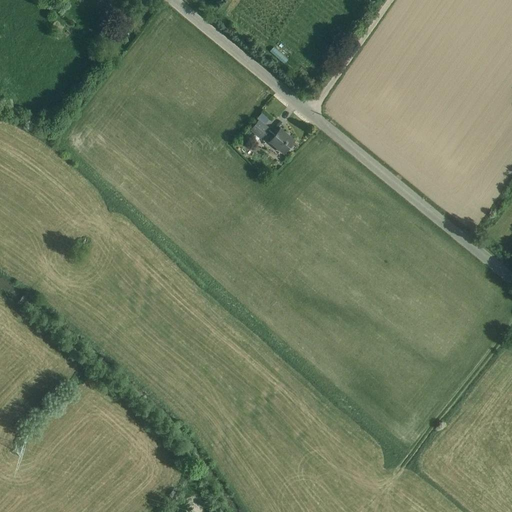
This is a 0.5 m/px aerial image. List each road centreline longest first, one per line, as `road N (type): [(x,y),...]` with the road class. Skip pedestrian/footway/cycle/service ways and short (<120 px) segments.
road 1 (unclassified): [(511,279),(175,0)]
road 2 (track): [(511,329),(403,465)]
road 3 (track): [(311,111),(389,0)]
